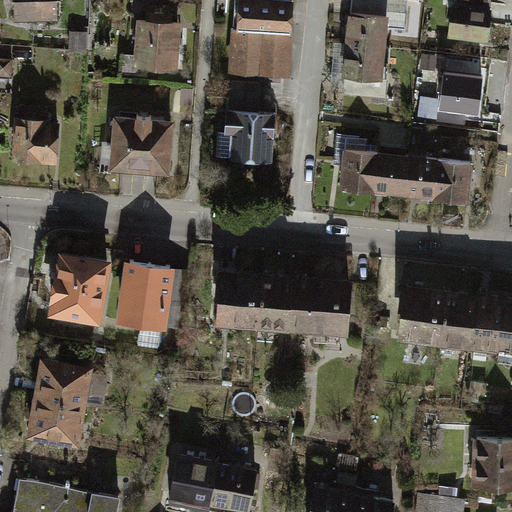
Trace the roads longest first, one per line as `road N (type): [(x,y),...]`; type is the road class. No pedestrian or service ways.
road 1 (residential): [(298,233),(320,0)]
road 2 (residential): [(209,0),(192,223)]
road 3 (residential): [(298,233),(497,252)]
road 4 (residential): [(30,211),(0,378)]
road 5 (residential): [(30,211),(192,223)]
